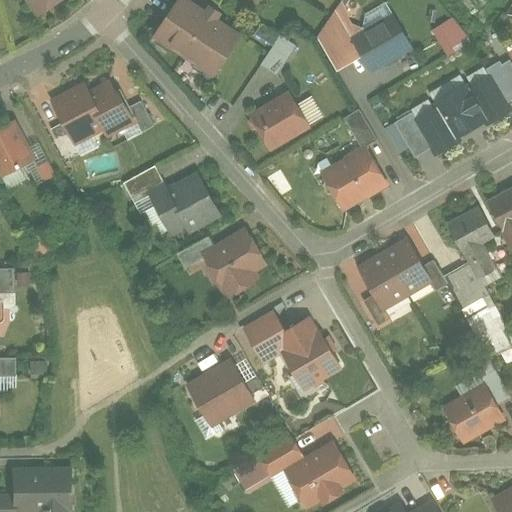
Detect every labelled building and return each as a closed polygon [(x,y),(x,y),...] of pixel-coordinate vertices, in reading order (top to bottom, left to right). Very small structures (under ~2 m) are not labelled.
[(24,0),(35,14),(55,0),(24,0)] [(190,0),(177,0),(154,35),(210,73),(237,31),(215,17),(219,11),(206,3),(202,8),(190,0)] [(333,70),(360,56),(349,36),(334,9),(314,35),(333,70)] [(391,14),(349,36),(360,56),(368,72),(410,49),(391,14)] [(449,15),(427,30),(445,56),(467,41),(449,15)] [(272,47),(279,36),(261,25),(254,35),(272,47)] [(272,47),(260,66),(276,76),(295,46),(279,36),(272,47)] [(485,68),(489,76),(504,103),(511,98),(511,66),(508,60),(500,64),(498,61),(485,68)] [(433,107),(412,119),(428,147),(432,154),(458,140),(456,137),(486,120),(489,122),(509,111),(504,103),(489,76),(466,90),(463,84),(431,102),(433,107)] [(83,83),(51,99),(63,123),(68,133),(73,143),(102,129),(105,135),(134,121),(128,108),(118,88),(113,91),(108,80),(87,91),(83,83)] [(287,90),(249,112),(246,119),(252,129),(258,130),(269,149),(308,128),(287,90)] [(140,102),(128,108),(134,121),(139,131),(151,125),(140,102)] [(342,117),(359,147),(363,145),(364,147),(375,141),(357,109),(342,117)] [(428,147),(412,119),(409,113),(393,121),(413,156),(428,147)] [(13,122),(0,128),(0,174),(24,163),(31,159),(26,148),(13,122)] [(68,133),(63,123),(52,129),(57,138),(68,133)] [(36,143),(26,148),(31,159),(24,163),(34,184),(53,175),(36,143)] [(359,147),(319,170),(342,210),(386,185),(364,147),(363,145),(359,147)] [(146,193),(164,183),(154,164),(120,183),(137,214),(153,205),(146,193)] [(164,183),(146,193),(153,205),(168,233),(183,225),(187,232),(219,215),(195,171),(166,186),(164,183)] [(511,184),(484,199),(511,249),(511,248),(511,184)] [(478,205),(447,221),(469,263),(475,275),(493,266),(482,245),(495,238),(478,205)] [(210,247),(200,252),(203,259),(222,296),(254,279),(250,273),(264,266),(244,229),(210,247)] [(200,252),(210,247),(205,238),(175,254),(183,269),(203,259),(200,252)] [(403,238),(356,265),(373,295),(381,309),(428,282),(420,268),(403,238)] [(432,261),(420,268),(428,282),(434,291),(446,284),(432,261)] [(475,275),(469,263),(446,275),(464,307),(488,293),(484,286),(500,277),(493,266),(475,275)] [(0,268),(0,289),(12,289),(12,268),(0,268)] [(381,309),(373,295),(363,301),(376,325),(386,319),(381,309)] [(281,351),(302,390),(342,367),(313,315),(282,332),(271,312),(243,328),(262,362),(281,351)] [(0,358),(0,375),(12,375),(12,358),(0,358)] [(230,359),(187,383),(210,425),(254,401),(230,359)] [(483,383),(495,404),(510,396),(494,369),(480,378),(483,383)] [(483,383),(442,406),(462,441),(503,418),(495,404),(483,383)] [(334,414),(299,434),(308,451),(343,432),(334,414)] [(281,469),(302,456),(291,437),(258,456),(270,476),(281,469)] [(302,456),(281,469),(304,508),(319,499),(321,503),(341,491),(338,487),(354,478),(331,439),(302,456)] [(11,493),(11,511),(70,511),(70,468),(11,469),(11,493)] [(511,511),(511,486),(491,498),(498,511),(511,511)] [(11,511),(11,493),(0,493),(0,511),(11,511)] [(436,511),(432,502),(414,511),(436,511)]
